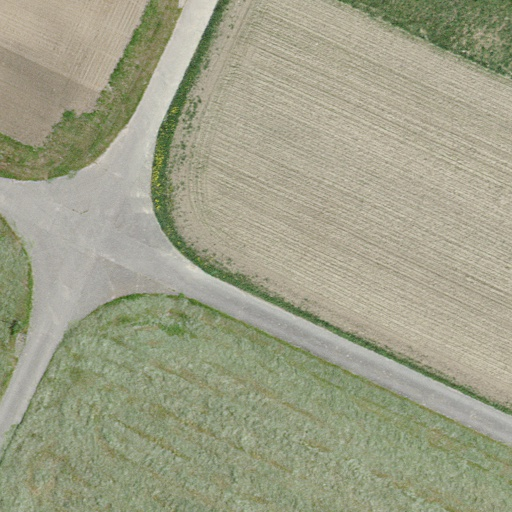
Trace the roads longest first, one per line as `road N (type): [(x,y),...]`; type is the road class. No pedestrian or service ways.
road 1 (track): [(90,235),(511,433)]
road 2 (track): [(200,0),(90,235)]
road 3 (track): [(90,235),(0,426)]
